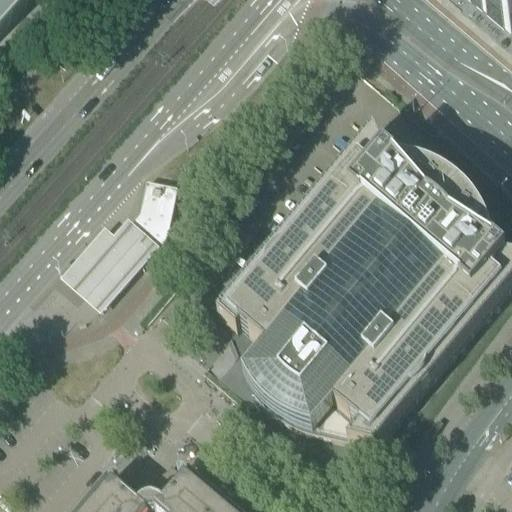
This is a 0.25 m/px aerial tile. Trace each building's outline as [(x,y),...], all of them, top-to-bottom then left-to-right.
[(0,0),(0,39),(33,0),(0,0)] [(511,0),(464,0),(481,14),(482,12),(487,17),(486,18),(502,32),(504,31),(508,35),(509,35),(510,35),(510,34),(511,32),(511,0)] [(478,208),(473,203),(470,199),(466,195),(461,191),(457,188),(452,184),(447,181),(442,179),(436,176),(431,174),(425,172),(420,170),(414,169),(408,168),(401,167),(373,144),(376,141),(374,139),(371,142),(333,186),(328,182),(216,315),(221,319),(221,320),(218,325),(237,341),(241,336),(249,343),(265,357),(243,383),(245,387),(247,391),(249,396),(252,399),(254,402),(256,405),(259,409),(263,413),(267,417),(272,421),(276,425),(281,428),(286,431),(291,434),(296,436),(301,438),(307,440),(312,442),(374,457),(378,452),(379,453),(384,456),(511,304),(511,299),(510,298),(511,294),(511,261),(498,250),(497,244),(495,239),(493,233),(490,228),(488,223),(485,217),(481,213),(478,208)] [(156,255),(158,258),(162,252),(164,248),(166,244),(167,240),(168,236),(177,195),(146,189),(140,221),(137,225),(130,233),(156,255)] [(159,261),(127,234),(113,250),(103,241),(58,293),(101,329),(159,261)] [(123,477),(108,494),(129,511),(169,511),(190,488),(172,473),(172,472),(171,471),(169,474),(167,476),(164,478),(162,480),(159,481),(156,482),(153,483),(149,484),(146,484),(143,484),(140,483),(136,483),(133,482),(130,480),(127,479),(125,477),(123,475),(122,476),(123,477)] [(218,511),(190,488),(169,511),(218,511)] [(129,511),(108,494),(93,511),(129,511)]
